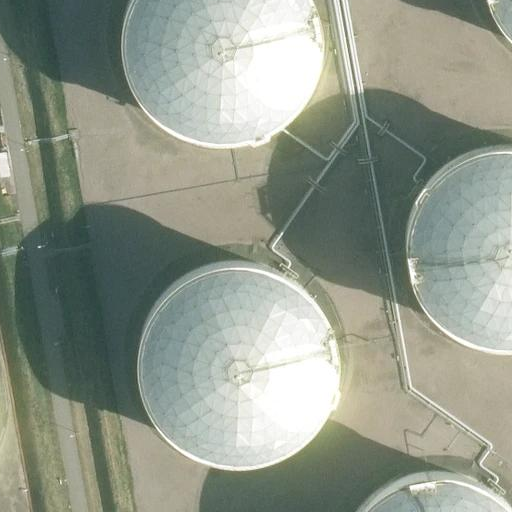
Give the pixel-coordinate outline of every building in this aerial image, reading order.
[(136,0),(127,26),(127,59),(144,98),(169,121),(203,136),(237,137),(277,122),(301,99),(317,68),(320,50),(318,17),(309,0),(136,0)] [(511,0),(491,0),(508,29),(511,32),(511,0)] [(511,151),(506,150),(486,152),(455,164),(429,185),(412,215),(407,245),(412,278),(428,308),(460,334),(493,343),(511,341),(511,151)] [(243,261),(209,265),(178,281),(155,306),(141,338),(144,389),(159,420),(185,443),(217,457),(251,458),(284,448),(318,419),(334,388),(338,354),(327,314),(306,286),(276,268),(243,261)] [(463,480),(422,478),(390,490),(364,511),(511,511),(511,510),(494,493),(463,480)]
